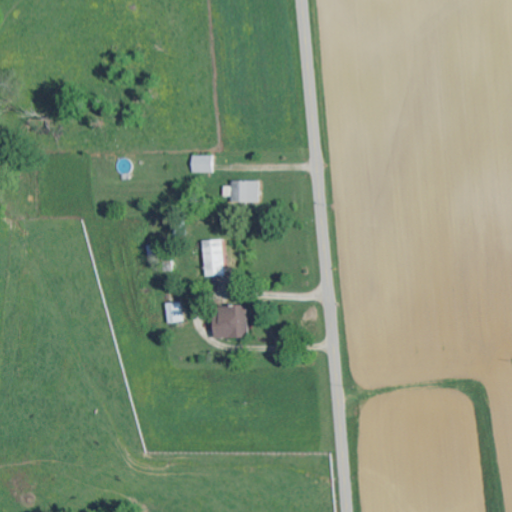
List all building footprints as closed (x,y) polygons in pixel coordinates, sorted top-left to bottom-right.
[(196,173),(217,173),(217,156),(196,157),(196,173)] [(236,203),(264,204),(264,182),(236,181),(236,189),(228,189),(228,197),(236,197),(236,203)] [(207,242),(209,278),(229,277),(227,241),(207,242)] [(187,323),(184,303),(169,305),(171,324),(187,323)] [(216,325),(218,341),(253,338),(250,306),(222,309),(223,324),(216,325)]
